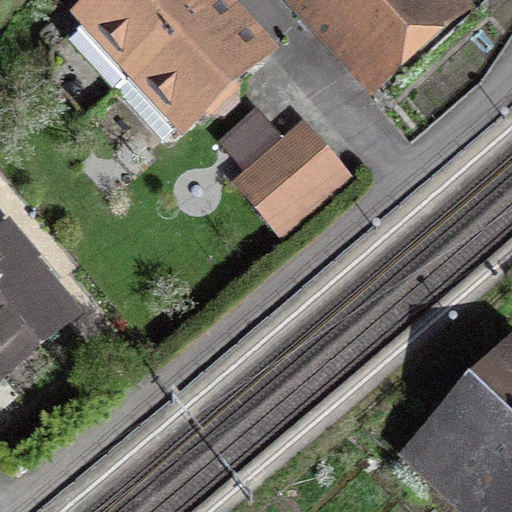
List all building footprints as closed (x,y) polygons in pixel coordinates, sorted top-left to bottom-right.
[(117,90),(208,5),(203,0),(107,0),(68,37),(117,90)] [(258,0),(351,104),(456,10),(447,0),(258,0)] [(208,5),(117,90),(177,154),(268,70),(208,5)] [(277,231),(343,180),(298,122),(272,142),(251,115),(211,146),(277,231)] [(0,374),(4,379),(76,320),(8,237),(0,243),(0,374)] [(511,511),(511,356),(411,457),(465,511),(503,511),(507,509),(509,511),(511,511)]
